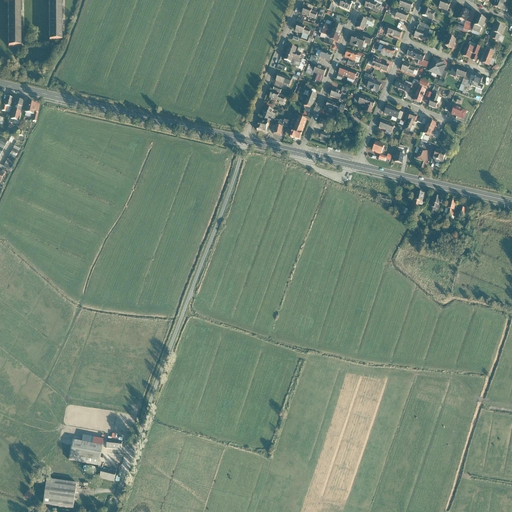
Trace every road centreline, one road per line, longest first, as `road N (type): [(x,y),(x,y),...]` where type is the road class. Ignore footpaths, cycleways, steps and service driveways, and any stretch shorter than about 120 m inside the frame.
road 1 (residential): [(245,140),(112,511)]
road 2 (secondary): [(0,84),(245,140)]
road 3 (residential): [(300,153),(359,0)]
road 4 (secondary): [(357,166),(511,202)]
road 5 (residential): [(245,140),(299,0)]
